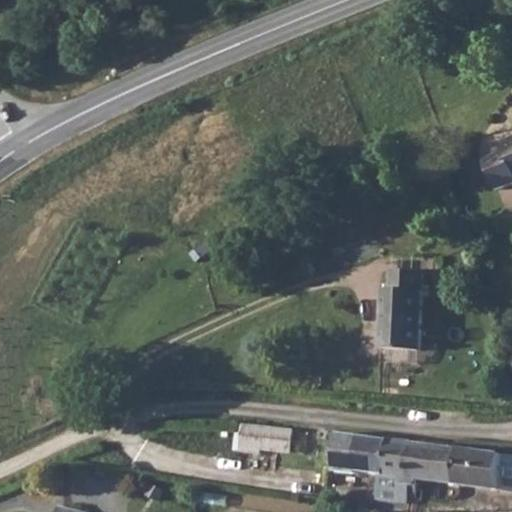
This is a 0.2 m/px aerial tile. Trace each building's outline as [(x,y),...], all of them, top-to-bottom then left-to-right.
[(511,137),(506,140),(509,148),(487,154),(499,187),(511,181),(511,137)] [(379,285),(377,346),(418,347),(420,266),(392,266),(390,285),(379,285)] [(491,394),(497,405),(511,405),(507,390),(491,394)] [(265,421),(246,418),(243,442),(243,447),(263,449),(263,445),(262,445),(265,421)] [(295,450),(298,425),(265,421),(262,445),(263,445),(295,450)] [(339,468),(360,471),(360,469),(363,433),(341,430),(339,468)] [(402,501),(409,502),(416,440),(363,433),(360,469),(382,473),(379,497),(402,501)] [(421,480),(493,491),(499,451),(416,440),(409,502),(419,504),(421,480)] [(511,451),(499,451),(493,491),(511,493),(511,487),(510,487),(511,475),(511,451)] [(364,496),(377,498),(379,475),(366,473),(364,496)]
